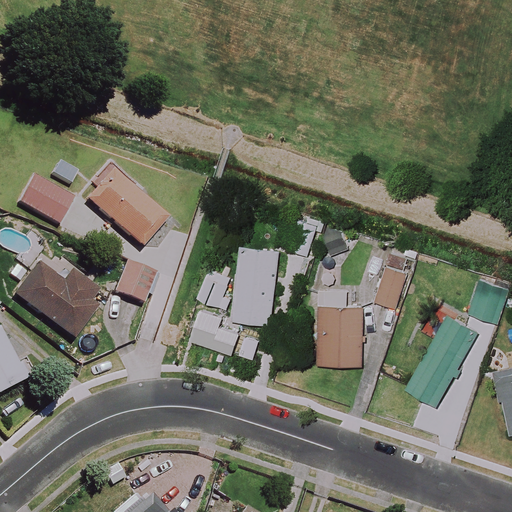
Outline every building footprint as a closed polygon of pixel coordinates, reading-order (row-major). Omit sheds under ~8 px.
[(166,220),(111,173),(87,201),(142,248),(166,220)] [(72,197),(33,176),(18,202),(57,224),(72,197)] [(319,226),(300,220),(291,250),(309,256),(319,226)] [(323,237),(332,255),(349,247),(340,229),(323,237)] [(281,252),(243,247),(234,320),(272,325),(281,252)] [(414,258),(394,252),(378,303),(398,310),(414,258)] [(158,276),(126,263),(114,293),(145,305),(158,276)] [(63,284),(38,266),(15,296),(72,340),(96,309),(88,303),(97,292),(72,272),(63,284)] [(511,288),(480,278),(468,313),(499,323),(511,288)] [(481,331),(434,305),(419,332),(434,341),(407,388),(438,406),(481,331)] [(364,365),(365,308),(318,307),(317,364),(364,365)] [(15,363),(0,335),(0,394),(34,376),(24,358),(15,363)] [(511,369),(497,373),(511,434),(511,369)] [(164,511),(148,494),(139,503),(133,496),(114,511),(164,511)]
